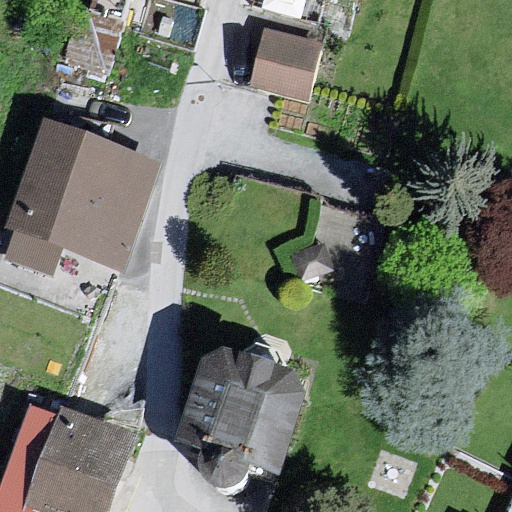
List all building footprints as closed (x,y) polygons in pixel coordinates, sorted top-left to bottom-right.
[(360,0),(305,0),(358,9),(360,0)] [(252,77),(310,93),(325,37),(268,21),(252,77)] [(159,189),(30,132),(0,222),(0,244),(6,246),(3,268),(48,289),(56,264),(123,284),(159,189)] [(243,431),(259,359),(256,341),(240,319),(198,310),(182,340),(173,431),(187,445),(219,410),(243,431)] [(0,497),(0,502),(34,511),(72,511),(99,414),(36,396),(0,497)]
